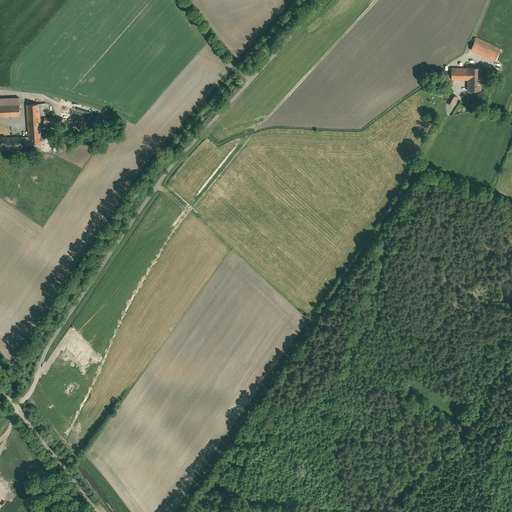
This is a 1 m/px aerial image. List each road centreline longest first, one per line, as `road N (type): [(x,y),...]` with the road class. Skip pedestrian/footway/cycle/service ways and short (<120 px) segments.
road 1 (unclassified): [(315,0),(171,162),(105,253),(15,406)]
road 2 (track): [(176,511),(399,198),(436,128)]
road 3 (unclassified): [(93,511),(15,406)]
